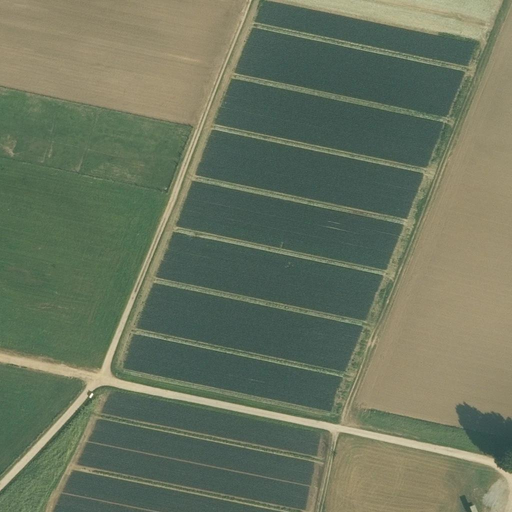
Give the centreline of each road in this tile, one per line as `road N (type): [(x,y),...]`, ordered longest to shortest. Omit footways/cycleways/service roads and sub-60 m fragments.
road 1 (track): [(101,378),(251,0)]
road 2 (track): [(0,486),(101,378)]
